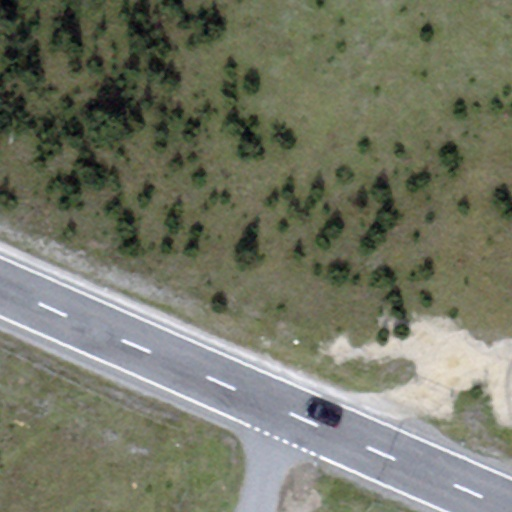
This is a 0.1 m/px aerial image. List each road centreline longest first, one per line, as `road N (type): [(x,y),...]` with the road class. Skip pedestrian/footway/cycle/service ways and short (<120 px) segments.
road 1 (primary): [(0,283),(511,509)]
road 2 (track): [(292,413),(511,360)]
